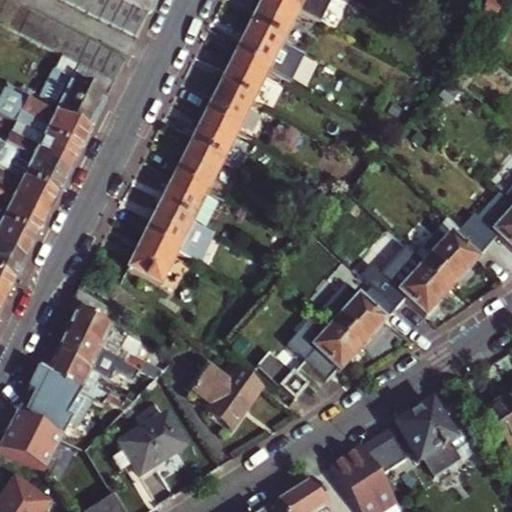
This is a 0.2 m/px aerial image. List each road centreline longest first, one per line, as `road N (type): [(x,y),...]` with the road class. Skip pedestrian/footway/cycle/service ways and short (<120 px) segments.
road 1 (residential): [(0,381),(189,0)]
road 2 (residential): [(205,511),(511,315)]
